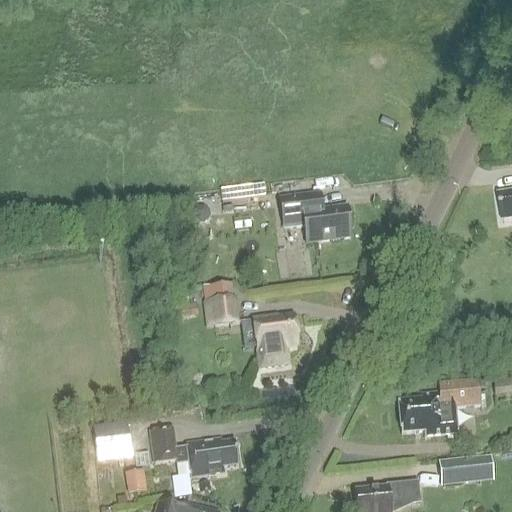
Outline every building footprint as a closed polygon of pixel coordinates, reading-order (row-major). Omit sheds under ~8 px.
[(511,192),(497,195),(500,221),(511,219),(511,192)] [(349,240),(345,210),(308,214),(306,198),(279,201),(283,231),(303,229),(305,245),(349,240)] [(210,304),(214,329),(236,326),(232,301),(210,304)] [(169,305),(171,322),(199,319),(197,303),(169,305)] [(256,350),(256,352),(257,352),(258,361),(260,365),(263,368),(266,369),(286,366),(284,348),(296,347),(292,319),(267,322),(267,321),(253,323),(256,350)] [(209,380),(200,371),(191,380),(200,389),(209,380)] [(511,378),(491,380),(492,398),(511,395),(511,378)] [(396,404),(400,436),(423,433),(424,438),(442,436),(442,435),(456,434),(453,409),(479,407),(476,381),(436,385),(437,394),(419,396),(420,401),(396,404)] [(130,457),(125,426),(93,431),(97,461),(130,457)] [(190,478),(191,479),(223,474),(223,470),(237,467),(234,444),(221,446),(221,441),(186,446),(186,449),(175,451),(172,431),(149,435),(154,466),(175,463),(177,480),(190,478)] [(462,485),(459,461),(439,463),(441,487),(462,485)] [(146,494),(142,472),(124,475),(127,497),(146,494)] [(209,494),(208,484),(199,486),(201,495),(209,494)] [(353,493),(354,511),(389,511),(389,507),(417,504),(416,488),(407,488),(387,490),(353,493)] [(158,502),(154,511),(206,511),(203,511),(204,509),(191,505),(189,510),(183,508),(183,510),(158,502)]
